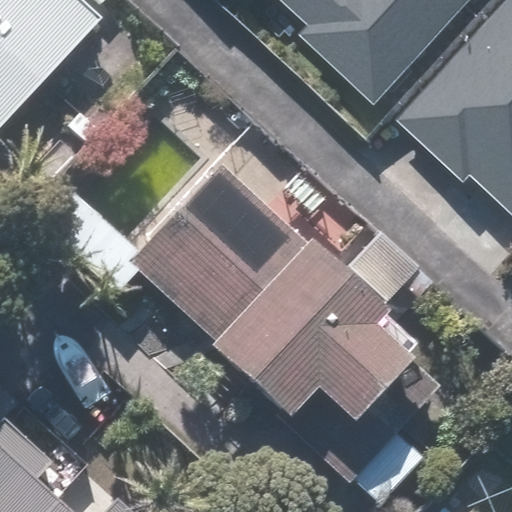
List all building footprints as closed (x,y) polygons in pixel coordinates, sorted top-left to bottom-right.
[(0,0),(0,120),(90,29),(59,0),(0,0)] [(274,0),(310,34),(303,41),(370,106),(474,0),(274,0)] [(511,0),(505,0),(388,117),(456,184),(462,177),(510,224),(511,221),(511,0)] [(265,432),(276,421),(366,510),(415,460),(387,432),(369,450),(340,421),(404,357),(217,172),(122,268),(199,345),(189,356),(265,432)] [(0,418),(10,409),(0,399),(0,511),(123,511),(110,499),(97,511),(54,511),(27,485),(40,472),(0,432),(0,418)]
